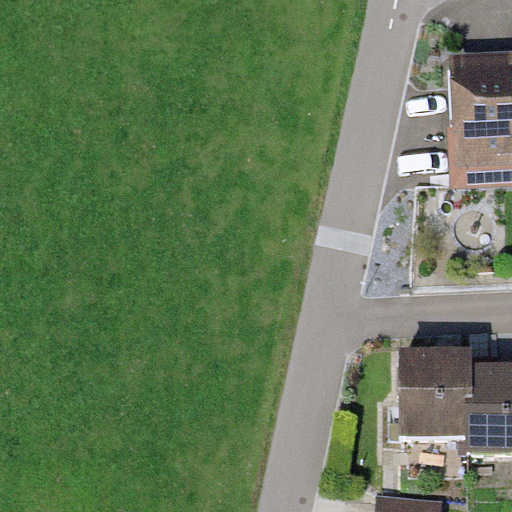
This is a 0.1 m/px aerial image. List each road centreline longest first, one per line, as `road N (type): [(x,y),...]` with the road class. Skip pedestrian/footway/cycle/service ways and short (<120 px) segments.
road 1 (residential): [(399,0),(332,320)]
road 2 (residential): [(332,320),(290,511)]
road 3 (residential): [(511,310),(332,320)]
